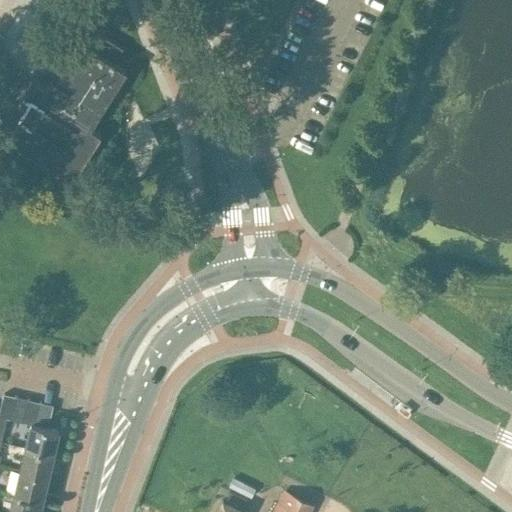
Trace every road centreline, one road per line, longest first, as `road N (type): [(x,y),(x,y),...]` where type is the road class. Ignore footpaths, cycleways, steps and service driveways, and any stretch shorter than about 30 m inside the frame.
road 1 (tertiary): [(511,402),(337,286),(295,270),(248,267)]
road 2 (tertiary): [(249,299),(327,325),(447,410),(511,442)]
road 3 (residential): [(224,151),(282,123),(345,0)]
road 4 (tertiary): [(248,267),(191,284),(144,319),(110,388)]
road 5 (tertiary): [(141,393),(165,344),(207,312),(249,299)]
road 6 (tertiary): [(110,388),(86,511)]
road 7 (tertiary): [(102,511),(141,393)]
road 8 (tertiary): [(224,151),(173,38)]
